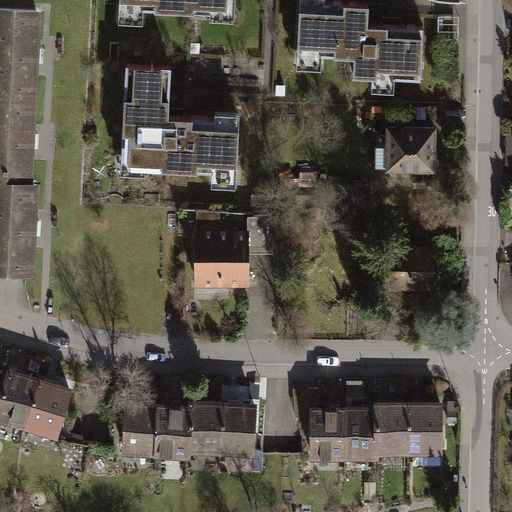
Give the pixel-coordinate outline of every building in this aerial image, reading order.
[(122,0),(122,24),(147,25),(148,16),(211,18),(211,27),(232,27),(232,19),(234,19),(235,0),(122,0)] [(413,73),(425,73),(427,39),(424,38),(425,29),(371,28),(371,7),(324,5),(323,0),(302,0),(300,69),(324,70),(324,49),(339,49),(339,58),(359,58),(358,78),(373,79),(373,89),(391,90),(392,76),(413,76),(413,73)] [(0,105),(46,107),(49,17),(0,15),(0,105)] [(212,188),(235,188),(236,167),(241,167),(242,132),(236,132),(236,121),(172,120),(173,84),(176,84),(176,69),(127,67),(125,135),(135,136),(134,161),(123,160),(122,181),(156,182),(156,171),(213,173),(212,188)] [(0,187),(47,189),(48,164),(44,164),(46,107),(0,105),(0,187)] [(382,148),(381,172),(440,173),(441,131),(394,129),(393,149),(382,148)] [(0,266),(44,268),(47,189),(0,187),(0,266)] [(225,216),(204,215),(202,302),(225,302),(225,291),(253,292),(255,240),(283,240),(284,221),(254,221),(253,234),(224,233),(225,216)] [(398,247),(397,293),(442,294),(443,248),(398,247)] [(14,375),(0,420),(31,430),(47,378),(16,368),(14,375)] [(0,370),(0,421),(0,420),(14,375),(0,370)] [(47,378),(31,430),(62,439),(78,387),(47,378)] [(231,405),(199,403),(199,409),(196,456),(228,458),(231,405)] [(417,404),(384,404),(384,409),(384,458),(416,458),(417,404)] [(450,405),(417,404),(416,458),(449,459),(450,405)] [(262,406),(231,405),(228,458),(260,459),(262,406)] [(167,408),(134,406),(131,458),(164,459),(167,408)] [(199,409),(167,408),(164,459),(196,461),(196,456),(199,409)] [(352,409),(320,408),(319,463),(351,463),(352,409)] [(384,409),(352,409),(351,463),(383,464),(384,458),(384,409)]
